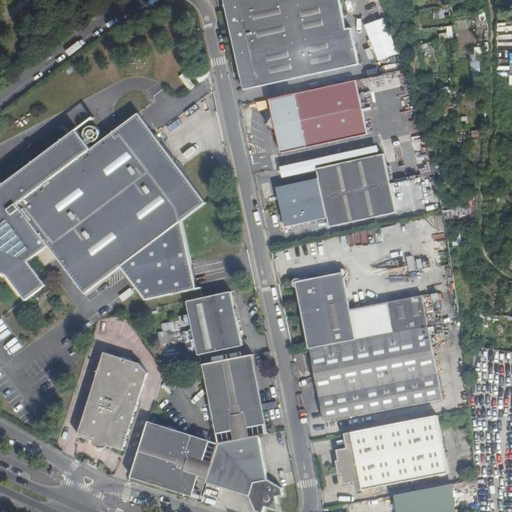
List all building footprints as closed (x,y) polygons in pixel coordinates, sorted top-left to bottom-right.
[(347,28),(340,0),(224,0),(243,89),(359,64),(351,27),(347,28)] [(187,71),(180,76),(190,90),(198,85),(187,71)] [(356,80),(350,81),(270,99),(281,153),(358,136),(368,134),(356,80)] [(25,168),(0,187),(0,270),(10,275),(29,300),(48,285),(31,261),(38,255),(50,245),(59,257),(87,293),(124,266),(149,299),(199,288),(184,220),(208,201),(142,112),(94,147),(78,129),(25,168)] [(397,213),(392,191),(385,155),(362,159),(317,169),(319,178),(283,186),(284,192),(277,193),(279,199),(285,227),(328,218),(330,228),(397,213)] [(426,176),(393,181),(394,189),(400,188),(403,205),(433,201),(431,187),(427,188),(426,176)] [(261,191),(262,202),(272,201),(271,190),(261,191)] [(46,266),(59,257),(50,245),(38,255),(46,266)] [(299,289),(311,349),(345,343),(356,341),(344,279),(346,277),(348,276),(348,273),(347,272),(346,270),(344,269),(341,270),(342,274),(303,282),(302,281),(300,280),(298,279),(295,280),(294,282),(294,285),(295,287),(296,288),(299,289)] [(244,345),(232,291),(187,301),(200,355),(244,345)] [(394,333),(419,328),(424,327),(429,326),(424,296),(388,303),(394,333)] [(424,327),(419,328),(394,333),(356,341),(345,343),(311,349),(325,423),(442,400),(429,326),(424,327)] [(270,351),(265,352),(267,367),(273,366),(270,351)] [(78,435),(97,441),(98,439),(105,441),(104,444),(125,451),(149,374),(139,363),(103,352),(78,435)] [(255,356),(254,354),(204,365),(217,429),(233,426),(233,424),(248,421),(248,422),(264,419),(252,357),(255,356)] [(269,431),(255,356),(252,357),(264,419),(248,422),(248,421),(233,424),(233,426),(217,429),(220,442),(222,441),(222,443),(261,435),(266,434),(266,432),(269,431)] [(439,415),(420,419),(351,433),(354,448),(349,449),(337,451),(343,484),(355,482),(360,481),(362,490),(421,478),(449,473),(445,450),(439,415)] [(150,421),(133,477),(135,477),(135,475),(189,492),(196,474),(194,473),(199,458),(200,459),(206,439),(150,421)] [(220,445),(208,483),(251,496),(258,511),(259,511),(265,511),(268,507),(275,509),(280,504),(279,497),(286,495),(285,488),(269,478),(261,435),(222,443),(220,445)] [(135,475),(135,477),(201,499),(203,495),(204,496),(208,483),(220,445),(218,445),(218,443),(206,439),(200,459),(199,458),(194,473),(196,474),(189,492),(135,475)] [(453,511),(451,484),(449,484),(431,488),(399,494),(402,511),(453,511)]
